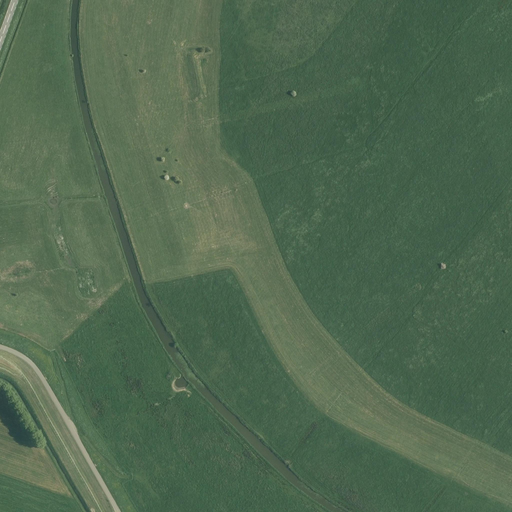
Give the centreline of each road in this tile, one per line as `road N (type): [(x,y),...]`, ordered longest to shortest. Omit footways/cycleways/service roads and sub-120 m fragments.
road 1 (tertiary): [(117,511),(37,368),(0,347)]
road 2 (track): [(95,511),(16,365),(0,355)]
